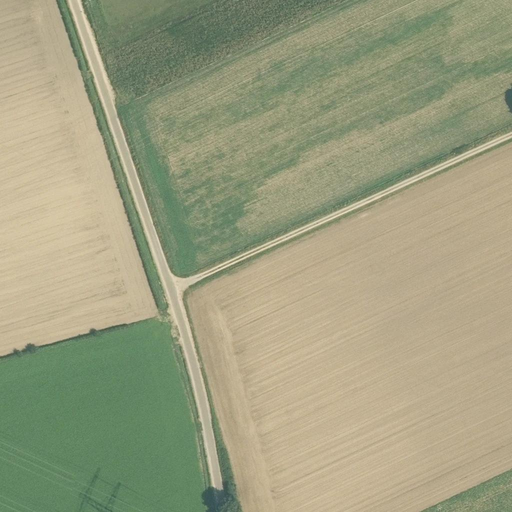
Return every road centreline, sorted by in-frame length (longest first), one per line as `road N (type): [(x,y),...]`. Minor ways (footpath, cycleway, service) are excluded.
road 1 (unclassified): [(221,511),(186,340),(73,0)]
road 2 (track): [(511,134),(171,291)]
